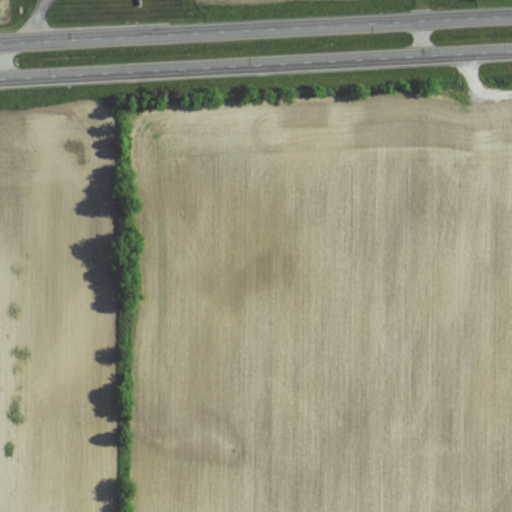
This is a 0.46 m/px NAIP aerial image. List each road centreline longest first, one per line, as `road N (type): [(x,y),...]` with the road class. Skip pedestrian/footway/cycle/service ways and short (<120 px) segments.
road 1 (primary): [(511,16),(0,46)]
road 2 (primary): [(0,80),(511,53)]
